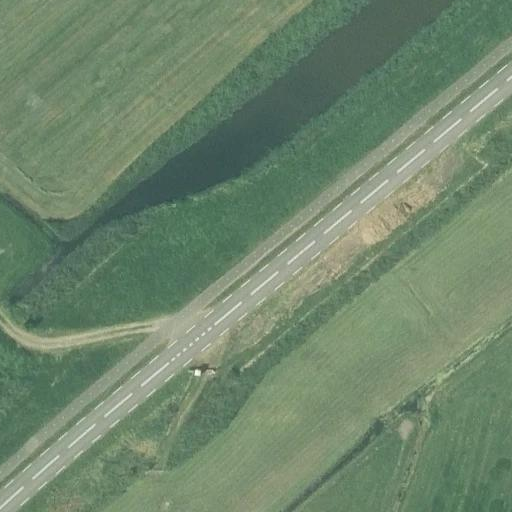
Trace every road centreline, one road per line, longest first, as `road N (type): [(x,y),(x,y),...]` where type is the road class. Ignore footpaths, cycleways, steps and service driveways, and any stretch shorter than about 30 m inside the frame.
road 1 (secondary): [(10,511),(511,84)]
road 2 (track): [(158,473),(210,380),(209,336),(180,327),(46,345),(28,342),(0,319)]
